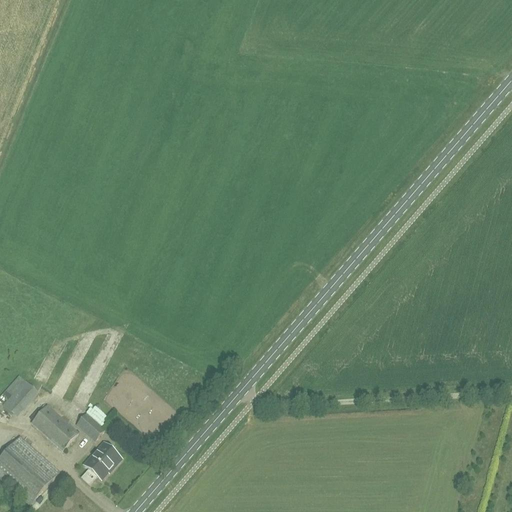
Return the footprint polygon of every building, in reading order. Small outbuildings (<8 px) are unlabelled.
[(17,420),(39,395),(25,382),(3,407),(17,420)] [(63,452),(79,435),(48,407),(32,425),(63,452)] [(104,422),(108,412),(94,407),(90,416),(104,422)] [(87,415),(77,427),(96,443),(106,432),(87,415)] [(0,479),(30,507),(60,473),(20,438),(0,460),(0,479)] [(122,460),(104,444),(85,467),(102,482),(109,474),(109,473),(114,468),(115,469),(122,460)]
